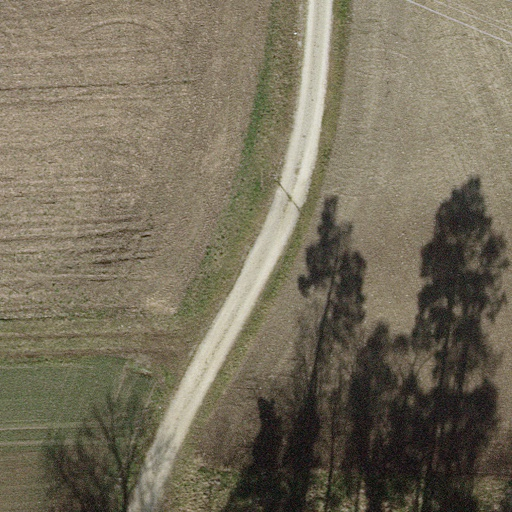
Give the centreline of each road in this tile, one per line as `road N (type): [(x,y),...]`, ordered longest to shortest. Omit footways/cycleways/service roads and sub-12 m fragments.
road 1 (track): [(327,0),(326,50),(297,193),(135,511)]
road 2 (track): [(0,349),(223,339)]
